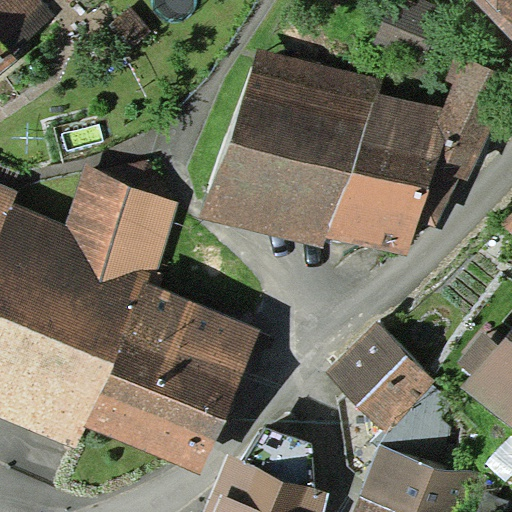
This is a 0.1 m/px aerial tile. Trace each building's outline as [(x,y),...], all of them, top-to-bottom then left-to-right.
[(42,17),(27,0),(0,0),(0,61),(8,55),(42,17)] [(511,0),(487,0),(511,26),(511,0)] [(414,57),(430,20),(393,5),(377,42),(414,57)] [(128,46),(143,33),(124,12),(109,25),(128,46)] [(478,76),(483,66),(453,54),(445,77),(456,81),(442,118),(448,119),(433,163),(450,169),(458,172),(500,84),(478,76)] [(433,163),(448,119),(442,118),(247,69),(204,192),(405,242),(423,190),(438,195),(450,169),(433,163)] [(0,375),(86,413),(136,311),(170,204),(145,164),(97,172),(84,166),(53,253),(0,231),(0,375)] [(0,218),(9,197),(0,192),(0,218)] [(224,350),(136,311),(86,413),(197,460),(243,349),(227,342),(224,350)] [(427,380),(376,323),(327,370),(381,429),(371,437),(386,449),(387,446),(441,466),(450,433),(428,413),(441,401),(423,383),(427,380)] [(511,327),(468,380),(511,414),(511,327)] [(232,468),(213,511),(308,511),(314,497),(311,497),(309,455),(255,434),(232,468)] [(441,466),(387,446),(386,449),(370,491),(426,511),(455,511),(470,476),(441,466)] [(426,511),(370,491),(362,511),(426,511)]
